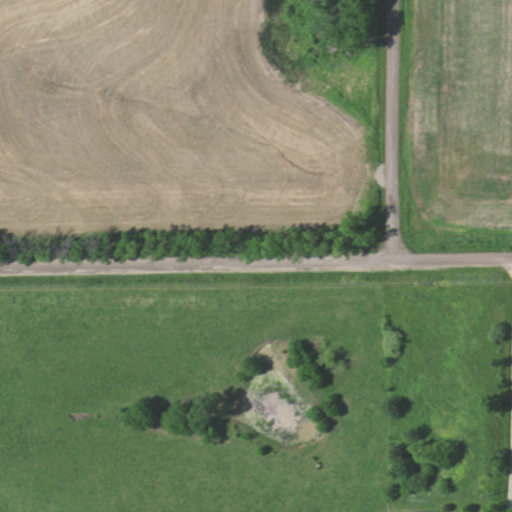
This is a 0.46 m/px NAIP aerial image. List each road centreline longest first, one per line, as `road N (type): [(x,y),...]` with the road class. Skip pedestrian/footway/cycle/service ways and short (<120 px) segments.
road 1 (residential): [(0,260),(511,262)]
road 2 (residential): [(395,262),(392,0)]
